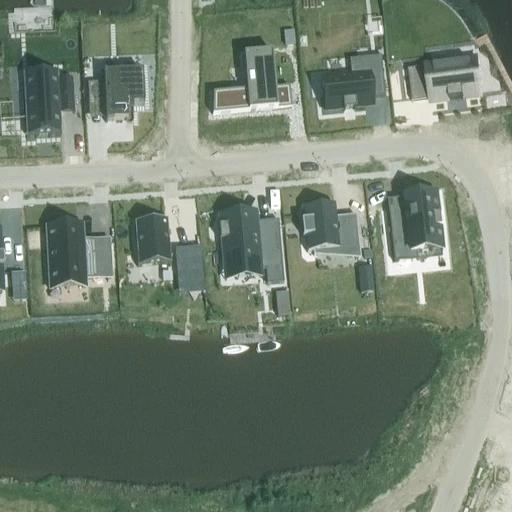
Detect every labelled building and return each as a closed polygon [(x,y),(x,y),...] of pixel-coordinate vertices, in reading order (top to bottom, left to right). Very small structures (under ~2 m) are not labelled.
[(284,47),(294,46),(293,33),(283,34),(284,47)] [(246,93),(212,96),(214,117),(291,110),(289,89),(275,90),(271,54),(243,57),(246,93)] [(356,77),(321,80),(325,113),(372,108),(371,100),(386,98),(382,59),(355,61),(356,77)] [(478,64),(408,72),(412,104),(430,102),(430,103),(449,101),(449,102),(464,101),(463,99),(481,97),(478,64)] [(57,74),(22,76),(23,84),(25,138),(60,136),(59,117),(74,116),(74,107),(73,81),(57,82),(57,74)] [(141,74),(102,76),(105,125),(132,124),(132,110),(143,109),(141,74)] [(103,85),(86,85),(87,101),(104,100),(103,85)] [(404,210),(387,212),(392,258),(393,265),(412,263),(411,255),(440,252),(441,252),(434,196),(410,199),(403,200),(404,210)] [(303,223),(300,223),(302,239),(305,239),(307,255),(312,254),(313,258),(315,258),(315,254),(356,250),(357,261),(359,261),(355,218),(352,218),(353,222),(335,224),(335,220),(334,207),(302,210),(303,223)] [(254,215),(219,218),(224,271),(257,268),(258,273),(265,273),(265,279),(266,287),(283,285),(282,275),(284,275),(283,261),(281,262),(277,222),(255,224),(254,215)] [(166,222),(134,224),(137,269),(170,267),(166,222)] [(81,228),(45,230),(49,293),(85,291),(85,283),(110,281),(108,245),(82,247),(81,228)] [(24,275),(10,276),(11,292),(25,291),(24,275)] [(287,295),(275,296),(277,319),(290,318),(287,295)]
